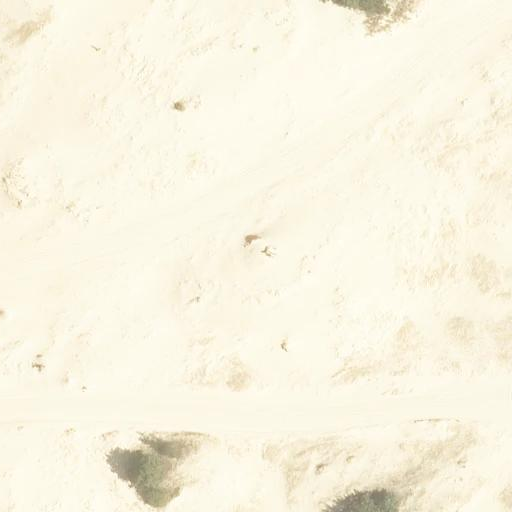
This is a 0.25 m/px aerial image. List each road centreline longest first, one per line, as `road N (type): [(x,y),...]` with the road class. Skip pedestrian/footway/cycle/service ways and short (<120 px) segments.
road 1 (track): [(0,273),(157,230),(446,39),(511,7)]
road 2 (track): [(0,414),(286,417),(476,405),(511,414)]
